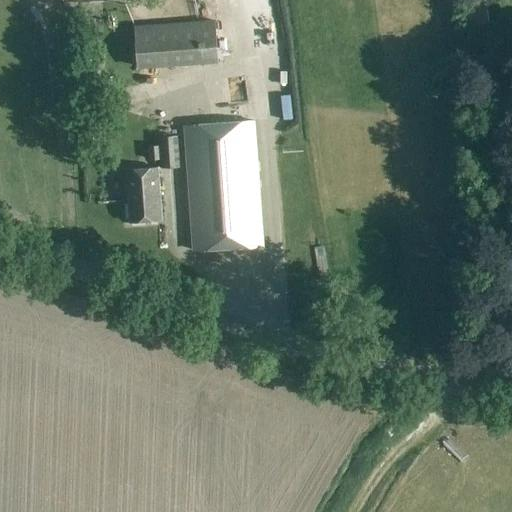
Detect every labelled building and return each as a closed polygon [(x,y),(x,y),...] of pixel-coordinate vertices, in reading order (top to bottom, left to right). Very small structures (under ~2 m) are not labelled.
[(136,30),(139,70),(219,63),(215,23),(136,30)] [(224,74),(223,84),(241,87),(242,77),(224,74)] [(185,128),(195,251),(264,245),(255,123),(185,128)] [(177,136),(160,138),(163,169),(180,167),(177,136)] [(158,169),(126,172),(130,224),(162,221),(158,169)] [(344,282),(337,284),(340,294),(346,292),(344,282)]
